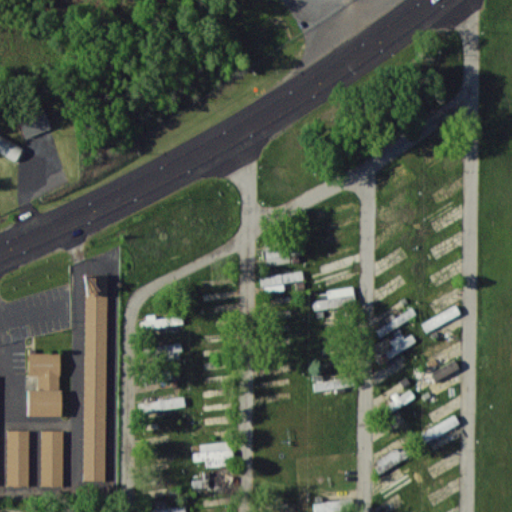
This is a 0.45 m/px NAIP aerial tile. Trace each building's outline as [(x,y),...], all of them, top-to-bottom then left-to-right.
[(16,115),(25,138),(51,127),(43,105),(16,115)] [(22,145),(0,134),(0,152),(16,159),(22,145)] [(303,280),(302,271),(261,275),(262,291),(284,289),(284,282),(303,280)] [(107,274),(85,273),(83,480),(105,480),(107,274)] [(313,300),(315,310),(356,303),(353,286),(319,291),(320,299),(313,300)] [(422,323),(427,332),(460,313),(455,304),(422,323)] [(375,329),(380,336),(417,315),(413,308),(375,329)] [(183,325),(182,315),(155,318),(155,314),(142,315),(144,329),(183,325)] [(377,356),(381,363),(416,341),(411,333),(405,338),(401,332),(389,340),(393,346),(377,356)] [(182,349),(181,341),(152,347),(155,363),(180,359),(179,350),(182,349)] [(28,375),(38,375),(38,389),(28,389),(28,415),(60,415),(61,352),(28,352),(28,375)] [(458,370),(455,361),(431,370),(434,378),(458,370)] [(315,391),(345,385),(343,377),(314,383),(315,391)] [(384,406),(388,413),(415,396),(410,389),(384,406)] [(139,401),(140,411),(185,407),(185,397),(139,401)] [(460,423),(455,414),(421,433),(425,441),(460,423)] [(29,430),(7,429),(7,485),(29,485),(29,430)] [(41,485),(63,485),(63,430),(42,430),(41,485)] [(403,445),(375,462),(381,472),(409,455),(403,445)]
